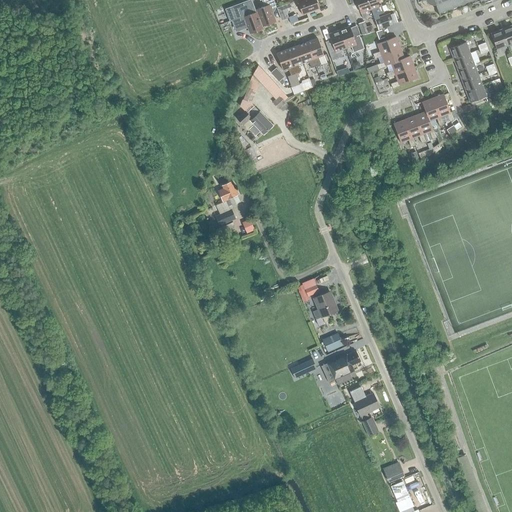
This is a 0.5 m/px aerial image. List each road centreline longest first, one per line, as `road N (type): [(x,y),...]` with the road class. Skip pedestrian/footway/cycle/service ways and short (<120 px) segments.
road 1 (unclassified): [(443,511),(324,230)]
road 2 (residential): [(324,230),(318,206),(351,122),(445,79),(429,37)]
road 3 (track): [(468,511),(369,273)]
road 4 (track): [(373,106),(408,181),(511,110)]
